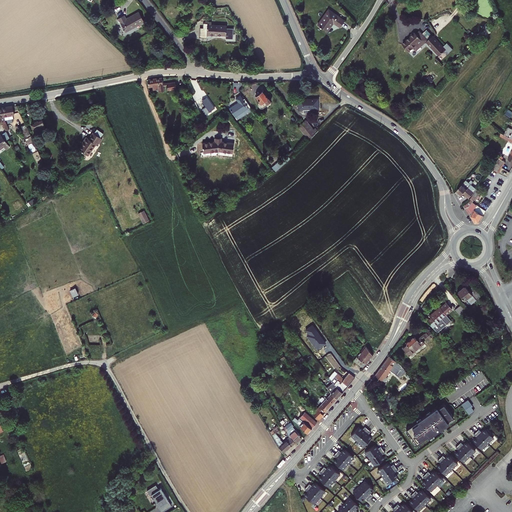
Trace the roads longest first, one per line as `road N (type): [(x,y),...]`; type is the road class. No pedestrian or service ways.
road 1 (residential): [(188,511),(101,364),(78,362),(0,384)]
road 2 (residential): [(194,72),(149,72),(0,101)]
road 3 (tertiary): [(325,81),(409,140),(444,192)]
road 4 (secondary): [(453,244),(411,291),(380,355)]
road 5 (secondary): [(380,355),(425,286),(461,262)]
road 6 (residential): [(317,72),(194,72)]
